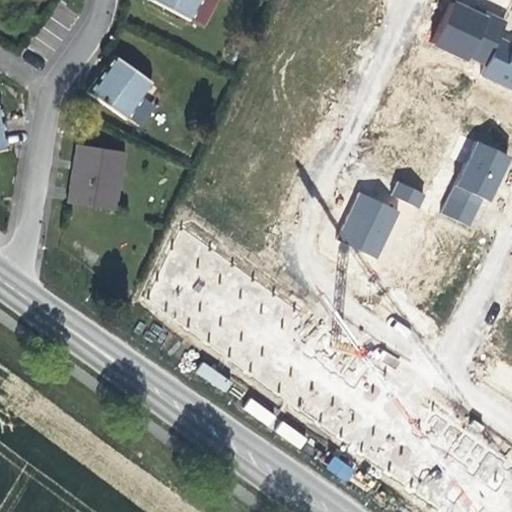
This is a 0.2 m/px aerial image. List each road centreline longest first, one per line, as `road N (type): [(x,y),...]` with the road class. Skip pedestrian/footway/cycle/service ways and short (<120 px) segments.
road 1 (residential): [(444,371),(313,273),(306,246),(409,0)]
road 2 (tertiary): [(5,283),(321,511)]
road 3 (residential): [(103,0),(46,100),(26,243),(5,283)]
road 4 (residential): [(511,222),(444,371)]
